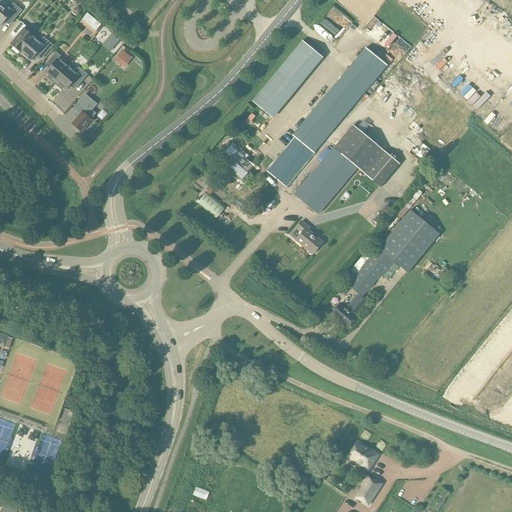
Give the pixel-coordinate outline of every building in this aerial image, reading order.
[(3,3),(0,6),(0,26),(1,27),(6,20),(11,24),(22,11),(13,3),(9,8),(3,3)] [(78,6),(74,10),(79,15),(83,10),(78,6)] [(21,54),(21,53),(34,38),(24,29),(26,27),(21,23),(12,34),(17,38),(10,45),(21,54)] [(112,34),(105,42),(113,49),(120,41),(112,34)] [(34,38),(21,53),(31,61),(37,55),(42,59),(53,46),(44,38),(39,43),(34,38)] [(253,102),(260,108),(273,119),(323,58),(303,41),(253,102)] [(123,50),(114,60),(124,68),(132,58),(123,50)] [(298,135),(317,151),(387,66),(369,51),(298,135)] [(54,84),(68,68),(59,60),(61,57),(56,52),(47,63),(51,67),(46,74),(48,76),(47,78),(54,84)] [(68,68),(54,84),(62,91),(63,89),(66,91),(72,84),(76,88),(88,75),(79,68),(74,73),(68,68)] [(77,119),(72,125),(81,132),(91,120),(91,119),(96,114),(92,111),(97,105),(91,100),(85,95),(73,109),(76,112),(77,113),(75,114),(76,118),(77,119)] [(252,114),(244,123),(248,126),(256,117),(252,114)] [(352,125),(298,191),(295,195),(317,214),(321,210),(356,167),(380,186),(398,164),(352,125)] [(298,135),(268,172),(286,188),(317,151),(298,135)] [(242,180),(249,172),(253,167),(238,155),(240,153),(232,146),(226,153),(232,158),(225,165),(242,180)] [(198,203),(212,215),(216,219),(226,207),(208,192),(198,203)] [(386,206),(373,221),(378,225),(391,210),(386,206)] [(360,260),(343,281),(344,282),(358,294),(358,295),(360,293),(363,296),(373,286),(371,285),(380,275),(382,277),(394,263),(401,269),(407,275),(415,266),(440,235),(410,211),(393,231),(376,252),(374,250),(381,242),(379,240),(378,239),(360,260)] [(312,256),(323,243),(309,230),(311,229),(302,221),(295,229),(302,234),(295,241),(312,256)] [(370,225),(364,231),(368,234),(374,228),(370,225)] [(332,229),(326,235),(330,239),(336,232),(332,229)] [(394,264),(383,277),(388,281),(399,268),(394,264)] [(449,280),(442,287),(446,290),(452,283),(449,280)] [(352,304),(350,307),(348,310),(340,304),(330,316),(347,329),(357,317),(356,317),(368,303),(360,296),(353,304),(352,304)] [(0,346),(0,347),(9,350),(12,339),(8,338),(8,337),(0,333),(0,346)] [(499,370),(492,378),(495,381),(494,381),(509,394),(511,390),(511,359),(502,372),(499,370)] [(362,465),(361,466),(369,471),(379,455),(370,449),(369,450),(358,443),(349,456),(362,465)] [(327,471),(321,479),(326,483),(332,475),(327,471)] [(375,481),(369,478),(356,498),(368,506),(382,484),(375,480),(375,481)] [(208,492),(196,488),(193,496),(205,501),(208,492)] [(431,507),(438,511),(449,493),(442,489),(431,507)] [(5,501),(0,511),(17,511),(19,505),(5,501)]
